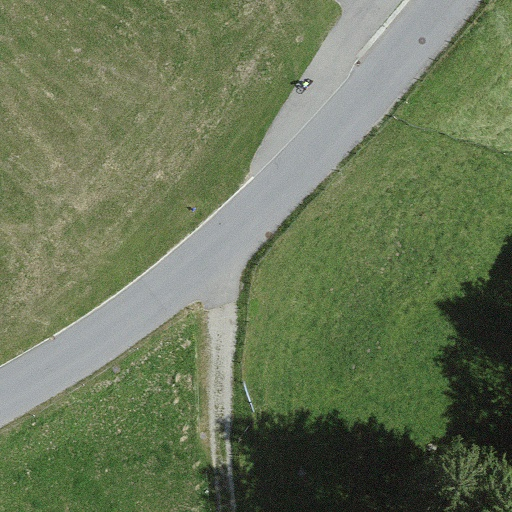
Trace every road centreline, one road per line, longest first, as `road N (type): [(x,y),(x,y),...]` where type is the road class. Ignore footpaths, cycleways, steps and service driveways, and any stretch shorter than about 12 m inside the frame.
road 1 (residential): [(453,0),(334,133),(170,284),(42,375),(0,395)]
road 2 (track): [(227,511),(221,237)]
